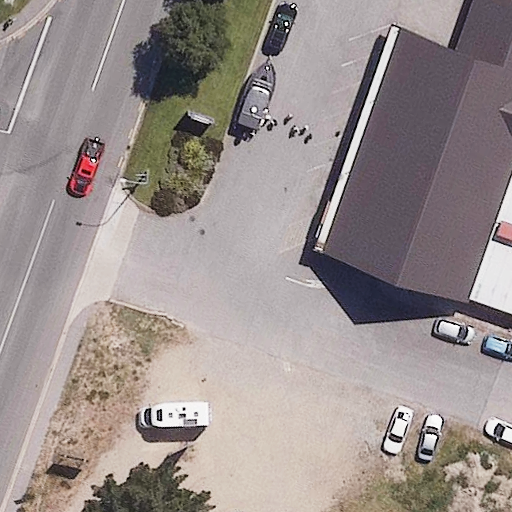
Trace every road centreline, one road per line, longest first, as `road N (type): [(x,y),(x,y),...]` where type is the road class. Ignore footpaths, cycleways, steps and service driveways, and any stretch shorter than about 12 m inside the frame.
road 1 (tertiary): [(0,352),(71,150)]
road 2 (tertiary): [(71,150),(121,0)]
